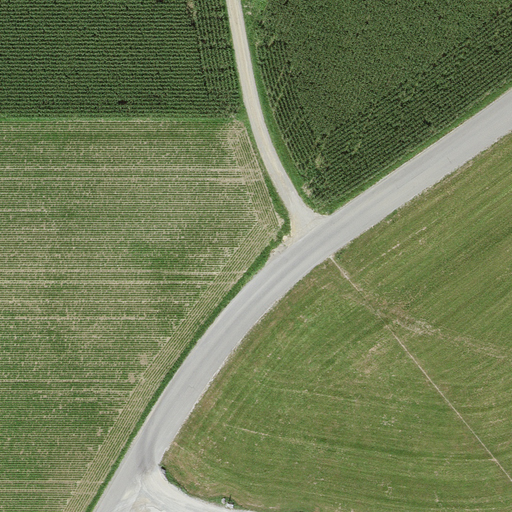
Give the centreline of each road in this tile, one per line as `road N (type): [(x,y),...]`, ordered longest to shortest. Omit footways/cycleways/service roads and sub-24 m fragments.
road 1 (unclassified): [(511,108),(319,242),(193,369),(114,511)]
road 2 (track): [(319,242),(275,173),(248,92),(231,0)]
